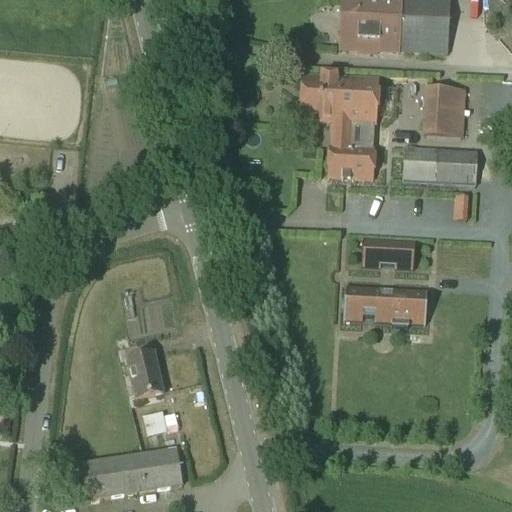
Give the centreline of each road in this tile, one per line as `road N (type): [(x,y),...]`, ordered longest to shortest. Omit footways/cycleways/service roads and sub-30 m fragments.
road 1 (unclassified): [(189,208),(76,251),(58,274),(43,338),(25,511)]
road 2 (tertiary): [(262,511),(189,208)]
road 3 (tertiary): [(189,208),(140,0)]
